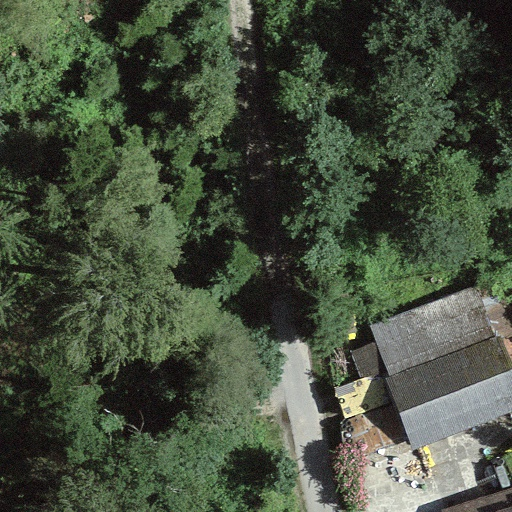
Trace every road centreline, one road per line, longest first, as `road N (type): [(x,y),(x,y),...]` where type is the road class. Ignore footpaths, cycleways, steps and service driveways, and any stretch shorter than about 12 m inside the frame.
road 1 (track): [(258,0),(285,305)]
road 2 (unclassified): [(327,511),(285,305)]
